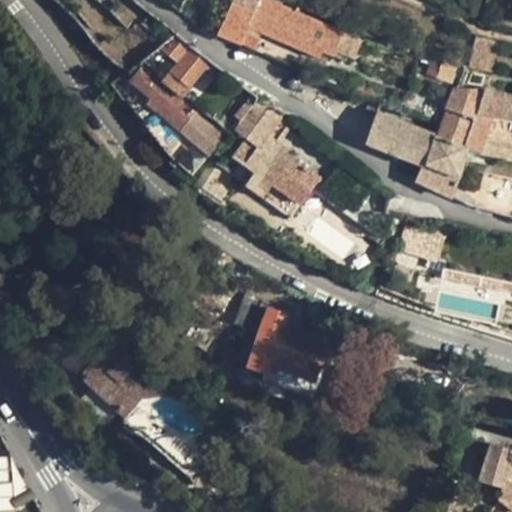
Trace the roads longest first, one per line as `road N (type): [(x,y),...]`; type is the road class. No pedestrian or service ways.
road 1 (residential): [(511,349),(350,300),(164,188),(24,0)]
road 2 (residential): [(149,0),(388,171),(415,200),(511,228)]
